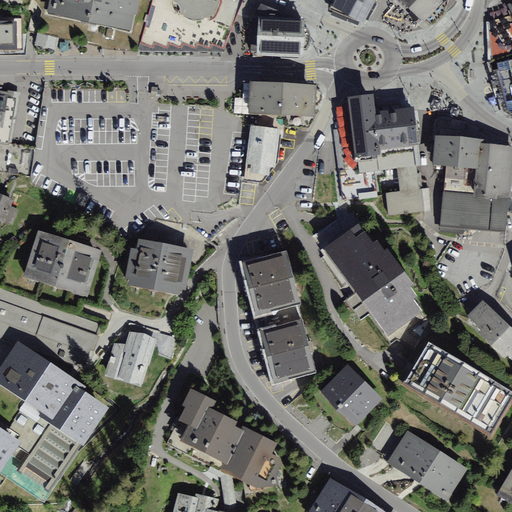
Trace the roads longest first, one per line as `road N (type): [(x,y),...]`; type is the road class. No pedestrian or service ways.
road 1 (residential): [(334,94),(312,139),(222,256),(234,356),(252,390),(322,459),(400,511)]
road 2 (tertiary): [(0,67),(349,63)]
road 3 (unknown): [(227,305),(204,335),(158,443),(165,458),(209,479)]
